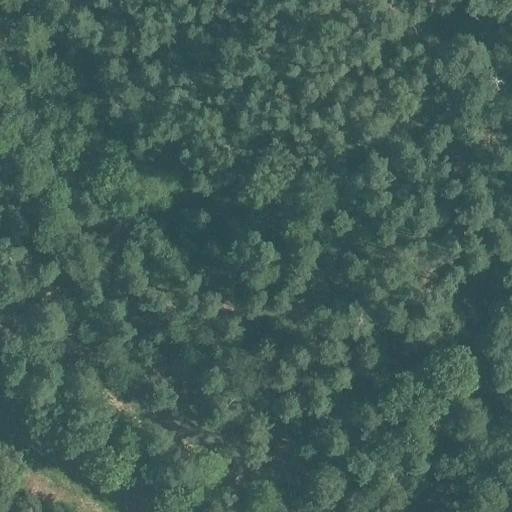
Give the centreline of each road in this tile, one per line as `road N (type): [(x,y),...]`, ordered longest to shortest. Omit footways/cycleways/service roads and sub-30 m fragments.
road 1 (track): [(50,257),(80,238),(276,195),(398,133),(481,124),(511,109)]
road 2 (unclassified): [(321,511),(0,310)]
road 3 (track): [(0,163),(79,311),(78,359)]
road 4 (primary): [(159,511),(0,411)]
